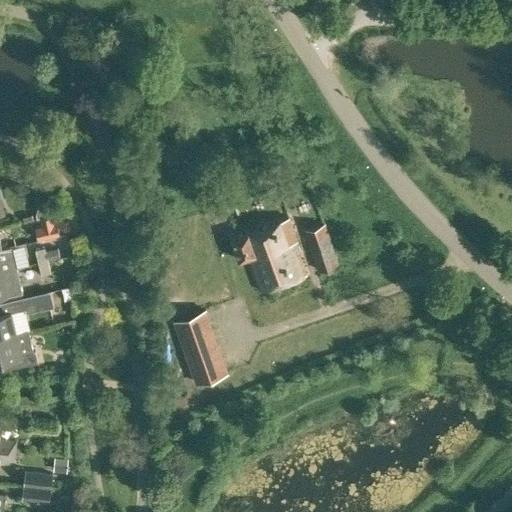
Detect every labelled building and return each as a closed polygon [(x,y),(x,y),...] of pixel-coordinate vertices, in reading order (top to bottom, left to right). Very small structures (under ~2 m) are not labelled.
[(41,225),(35,226),(38,238),(58,233),(55,221),(54,222),(52,215),(39,218),(41,225)] [(261,288),(308,272),(301,250),(303,249),(291,215),(233,235),(241,257),(249,254),(261,288)] [(339,263),(325,222),(305,228),(317,270),(339,263)] [(2,247),(0,247),(0,269),(16,266),(12,246),(2,248),(2,247)] [(35,249),(38,261),(47,258),(45,246),(35,249)] [(47,258),(38,261),(41,273),(50,271),(47,258)] [(16,266),(0,269),(0,292),(6,291),(7,294),(22,291),(16,266)] [(0,334),(16,331),(11,310),(25,307),(41,303),(39,293),(22,297),(22,295),(0,300),(0,334)] [(175,320),(197,384),(227,373),(205,310),(175,320)] [(16,331),(0,334),(0,357),(6,356),(9,368),(38,361),(35,349),(33,349),(28,328),(16,331)] [(58,419),(31,415),(29,431),(57,434),(58,419)] [(0,445),(16,448),(17,438),(0,436),(0,435),(2,422),(0,421),(0,445)] [(16,448),(0,445),(0,457),(14,459),(16,448)] [(53,468),(66,470),(67,457),(54,455),(53,468)] [(25,469),(23,484),(51,487),(53,472),(25,469)] [(51,487),(23,484),(22,498),(49,501),(51,487)]
